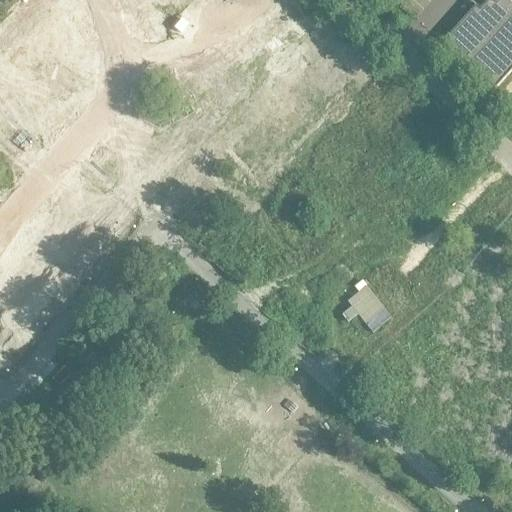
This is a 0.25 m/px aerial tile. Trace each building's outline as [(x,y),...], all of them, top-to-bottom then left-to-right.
[(477,6),(444,43),(496,90),(511,71),(511,0),(489,0),(481,10),(477,6)] [(308,23),(301,31),(310,39),(317,31),(308,23)] [(6,50),(0,56),(0,67),(14,80),(18,75),(21,78),(23,76),(34,87),(46,74),(52,67),(29,47),(34,42),(20,29),(3,48),(6,50)] [(34,42),(29,47),(52,67),(46,74),(59,87),(76,68),(74,66),(86,53),(67,36),(62,40),(58,37),(57,39),(46,29),(34,42)] [(301,31),(285,49),(308,70),(325,52),(320,48),(310,39),(301,31)] [(317,31),(310,39),(320,48),(327,40),(317,31)] [(327,40),(320,48),(325,52),(329,56),(335,48),(327,40)] [(335,48),(329,56),(338,64),(345,56),(335,48)] [(285,49),(268,68),(291,89),(308,70),(285,49)] [(325,52),(308,70),(331,91),(347,72),(338,64),(329,56),(325,52)] [(345,56),(338,64),(347,72),(354,65),(345,56)] [(268,68),(251,87),(274,107),(291,89),(268,68)] [(308,70),(291,89),(314,110),(331,91),(308,70)] [(251,87),(234,106),(257,126),(274,107),(251,87)] [(291,89),(274,107),(297,128),(314,110),(291,89)] [(234,106),(218,124),(227,132),(236,140),(241,144),(257,126),(234,106)] [(274,107),(257,126),(280,147),(297,128),(274,107)] [(218,124),(210,132),(220,141),(227,132),(218,124)] [(257,126),(241,144),(255,157),(264,165),(280,147),(257,126)] [(227,132),(220,141),(229,149),(236,140),(227,132)] [(236,140),(229,149),(238,157),(246,149),(241,144),(236,140)] [(246,149),(238,157),(247,165),(255,157),(246,149)] [(161,151),(152,161),(200,204),(201,205),(217,188),(204,176),(205,174),(192,162),(190,165),(180,156),(172,163),(161,151)] [(255,157),(247,165),(256,173),(264,165),(255,157)] [(150,159),(134,176),(171,209),(178,201),(191,213),(200,204),(152,161),(150,159)] [(79,210),(65,225),(101,258),(114,243),(106,235),(121,218),(93,194),(91,192),(77,208),(79,210)] [(56,246),(41,264),(71,291),(96,264),(101,258),(65,225),(63,223),(48,239),(56,246)] [(365,279),(356,286),(360,292),(348,299),(372,332),(393,318),(365,279)] [(11,310),(0,321),(0,328),(35,360),(49,345),(40,337),(56,320),(26,293),(11,310)] [(0,389),(5,394),(35,360),(0,328),(0,389)]
